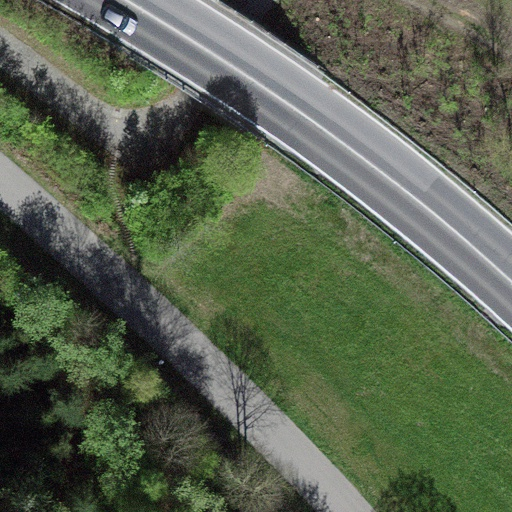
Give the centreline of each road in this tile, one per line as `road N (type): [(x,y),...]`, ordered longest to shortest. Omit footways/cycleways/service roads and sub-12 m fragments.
road 1 (secondary): [(511,283),(290,106),(123,0)]
road 2 (track): [(347,511),(184,343),(0,179)]
road 3 (track): [(0,51),(103,122),(142,127),(190,97),(254,0)]
